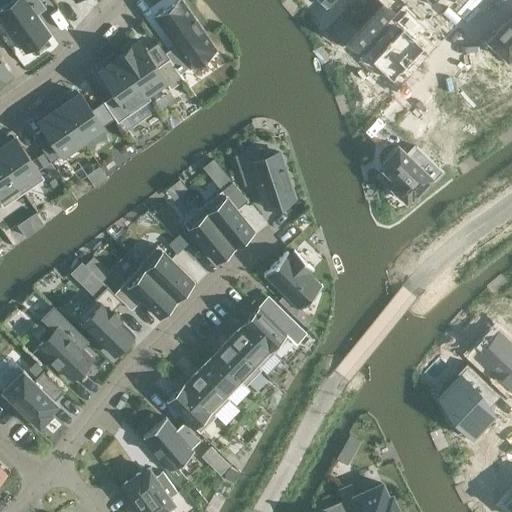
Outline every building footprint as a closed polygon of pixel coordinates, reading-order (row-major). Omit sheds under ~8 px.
[(14,0),(0,10),(0,15),(25,51),(49,34),(36,15),(45,8),(40,0),(14,0)] [(182,0),(178,0),(155,17),(175,45),(165,52),(179,73),(215,48),(182,0)] [(378,0),(354,0),(332,25),(357,49),(391,12),(378,0)] [(506,19),(487,39),(511,63),(511,6),(503,17),(506,19)] [(401,27),(370,59),(392,80),(424,46),(416,39),(426,28),(405,9),(395,21),(401,27)] [(139,40),(118,54),(119,56),(149,99),(169,85),(172,89),(184,80),(170,60),(158,68),(139,40)] [(119,56),(99,70),(116,95),(105,103),(119,123),(130,115),(136,123),(155,110),(149,102),(150,101),(149,99),(119,56)] [(0,79),(10,73),(0,58),(0,79)] [(456,71),(443,86),(463,104),(455,112),(478,134),(487,125),(477,115),(496,95),(465,65),(458,73),(456,71)] [(79,92),(59,106),(83,142),(104,127),(79,92)] [(427,103),(406,125),(438,155),(459,133),(427,103)] [(59,106),(38,120),(63,156),(83,142),(59,106)] [(15,137),(0,146),(0,158),(24,193),(43,180),(38,173),(39,172),(15,137)] [(398,145),(382,162),(385,165),(383,168),(396,181),(391,186),(405,200),(410,194),(412,196),(429,177),(433,180),(442,170),(416,145),(408,154),(398,145)] [(50,149),(43,154),(44,154),(50,163),(56,159),(50,149)] [(248,150),(234,154),(244,185),(256,181),(265,207),(294,198),(278,152),(251,161),(248,150)] [(43,154),(37,158),(38,158),(44,168),(50,163),(44,154),(43,154)] [(0,158),(0,202),(3,207),(24,193),(0,158)] [(232,181),(201,205),(206,211),(234,245),(253,229),(236,208),(247,199),(232,181)] [(201,205),(182,221),(187,227),(214,260),(234,245),(206,211),(201,205)] [(180,235),(175,240),(184,249),(189,245),(180,235)] [(175,240),(170,244),(179,254),(184,249),(175,240)] [(160,248),(142,265),(144,268),(175,298),(193,280),(160,248)] [(286,249),(263,273),(264,274),(298,307),(297,307),(298,308),(322,284),(320,283),(320,284),(308,272),(311,269),(312,270),(313,268),(294,249),(292,251),(293,251),(290,254),(287,251),(286,249)] [(82,261),(71,273),(95,297),(106,285),(82,261)] [(144,268),(117,296),(130,308),(140,298),(158,316),(175,298),(144,268)] [(95,297),(76,317),(113,353),(132,333),(119,320),(122,317),(113,309),(122,300),(106,285),(95,297)] [(267,297),(258,307),(264,313),(274,303),(267,297)] [(274,303),(264,313),(270,318),(280,309),(274,303)] [(258,307),(243,322),(253,332),(260,339),(269,347),(274,352),(289,337),(288,336),(282,330),(276,324),(270,318),(264,313),(258,307)] [(52,331),(38,346),(51,358),(49,360),(50,361),(52,360),(58,366),(56,367),(58,368),(59,366),(72,379),(91,359),(82,350),(88,344),(53,310),(51,308),(40,320),(42,321),(52,331)] [(280,309),(270,318),(276,324),(286,315),(280,309)] [(286,315),(276,324),(282,330),(292,321),(286,315)] [(292,321),(282,330),(288,336),(298,327),(292,321)] [(243,322),(228,337),(242,351),(253,363),(259,368),(274,352),(269,347),(260,339),(253,332),(243,322)] [(298,327),(288,336),(289,337),(294,342),(304,333),(298,327)] [(494,342),(479,358),(511,388),(511,343),(498,330),(490,338),(494,342)] [(213,353),(224,364),(227,367),(238,378),(240,380),(241,378),(245,381),(246,383),(260,369),(259,368),(253,363),(242,351),(228,337),(213,353)] [(213,353),(198,368),(225,395),(240,380),(238,378),(227,367),(224,364),(213,353)] [(467,365),(439,395),(454,418),(474,437),(495,415),(485,406),(498,392),(466,362),(465,363),(467,365)] [(22,368),(1,389),(38,426),(40,425),(41,424),(41,423),(50,414),(50,415),(51,414),(51,413),(52,412),(50,410),(57,403),(55,400),(64,390),(43,369),(33,379),(22,368)] [(198,368),(182,384),(213,414),(223,423),(238,408),(225,395),(198,368)] [(182,384),(167,400),(197,430),(213,414),(182,384)] [(165,416),(142,436),(170,469),(193,450),(165,416)] [(489,438),(466,464),(474,472),(471,475),(491,493),(511,470),(511,448),(503,441),(498,446),(489,438)] [(210,444),(201,453),(209,461),(217,451),(210,444)] [(188,480),(178,467),(171,473),(182,485),(188,480)] [(125,481),(123,483),(130,492),(127,494),(137,509),(140,507),(143,511),(157,511),(172,502),(169,497),(177,491),(162,471),(154,476),(148,468),(140,474),(139,472),(137,473),(125,481)] [(351,481),(338,486),(348,509),(358,504),(361,511),(395,511),(398,511),(391,495),(387,496),(381,483),(356,493),(351,481)] [(320,511),(344,511),(340,501),(320,510),(320,511)]
